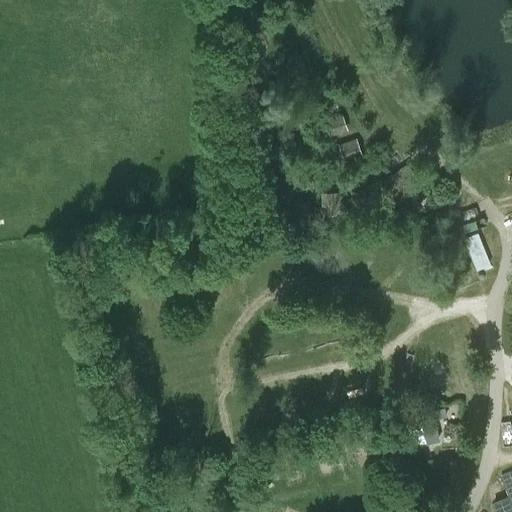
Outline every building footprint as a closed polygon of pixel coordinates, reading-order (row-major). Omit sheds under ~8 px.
[(332,130),(346,125),(342,112),(327,117),(332,130)] [(344,156),(361,150),(357,136),(339,143),(344,156)] [(408,163),(377,184),(391,205),(392,204),(399,214),(406,209),(410,215),(425,206),(415,190),(422,185),(408,163)] [(463,238),(476,270),(491,264),(478,232),(463,238)] [(438,438),(435,416),(445,414),(444,406),(401,413),(406,443),(438,438)] [(307,452),(309,474),(332,472),(329,450),(307,452)] [(511,511),(511,469),(500,475),(509,495),(493,501),(497,511),(511,511)]
